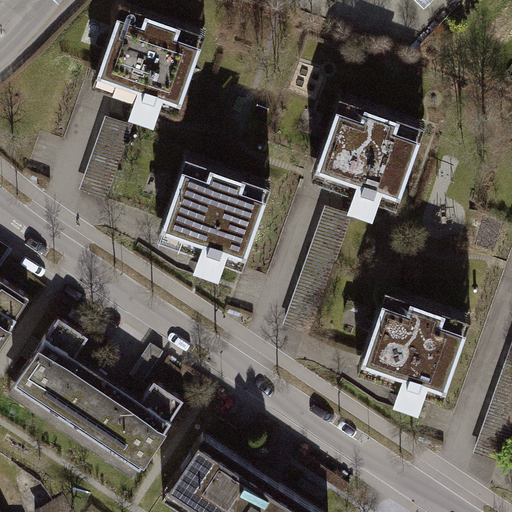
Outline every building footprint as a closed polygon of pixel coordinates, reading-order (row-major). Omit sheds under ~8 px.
[(197,19),(143,0),(110,0),(85,68),(126,83),(120,98),(147,107),(157,81),(172,86),(197,19)] [(393,0),(412,17),(428,0),(393,0)] [(421,107),(333,75),(305,152),(349,168),(342,187),(368,196),(377,169),(396,176),(421,107)] [(262,168),(180,138),(151,220),(191,234),(186,249),(211,258),(220,231),(238,237),(262,168)] [(464,303),(381,273),(353,350),(394,365),(388,381),(414,391),(419,375),(436,381),(464,303)] [(142,395),(42,330),(4,387),(132,472),(182,395),(153,377),(142,395)] [(326,511),(202,429),(162,491),(194,511),(326,511)] [(76,511),(64,490),(36,506),(39,511),(76,511)]
